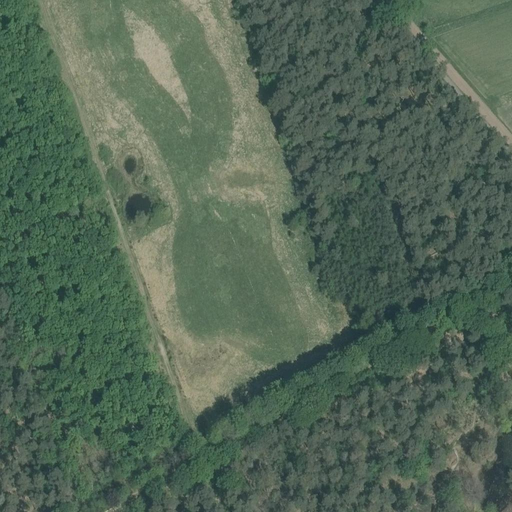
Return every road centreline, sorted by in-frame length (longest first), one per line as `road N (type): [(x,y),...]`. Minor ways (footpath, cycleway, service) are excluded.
road 1 (unknown): [(32,0),(198,460)]
road 2 (track): [(511,270),(108,511)]
road 3 (track): [(511,144),(388,0)]
